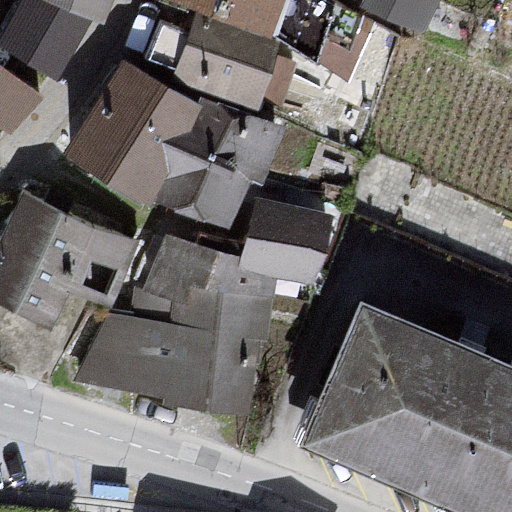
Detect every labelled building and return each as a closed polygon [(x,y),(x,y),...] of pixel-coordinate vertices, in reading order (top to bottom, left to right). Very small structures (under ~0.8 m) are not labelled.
[(85,20),(38,0),(20,0),(0,29),(0,45),(48,82),(85,20)] [(38,0),(85,20),(94,0),(38,0)] [(183,0),(193,4),(255,29),(268,0),(183,0)] [(432,0),(354,0),(354,2),(412,35),(432,0)] [(193,4),(165,83),(248,110),(272,41),(255,29),(193,4)] [(115,62),(50,156),(138,213),(143,204),(198,105),(115,62)] [(275,126),(198,105),(143,204),(220,230),(275,126)] [(14,194),(0,220),(0,304),(40,329),(60,291),(99,314),(136,248),(14,194)] [(323,221),(247,201),(230,267),(270,279),(307,290),(323,221)] [(230,267),(158,237),(64,384),(244,422),(270,279),(230,267)] [(462,511),(511,511),(511,367),(347,297),(289,438),(462,511)]
